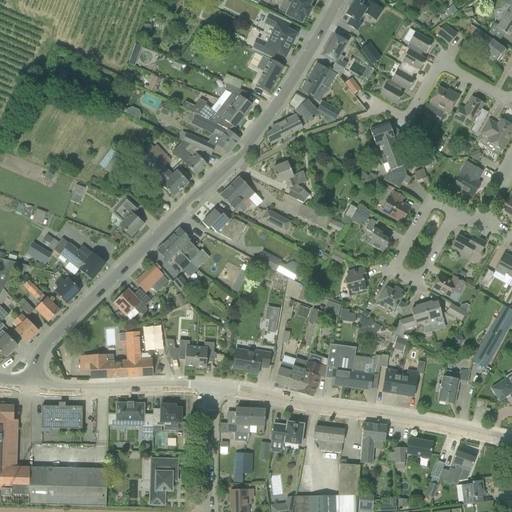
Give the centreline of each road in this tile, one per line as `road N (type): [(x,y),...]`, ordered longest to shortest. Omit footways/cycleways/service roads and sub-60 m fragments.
road 1 (tertiary): [(511,441),(208,388)]
road 2 (residential): [(34,386),(48,342),(233,161)]
road 3 (residential): [(354,119),(385,108),(407,122),(440,63),(511,97)]
road 4 (residential): [(233,161),(288,90),(339,0)]
road 5 (tertiary): [(208,388),(34,386)]
road 6 (residential): [(459,211),(435,198),(394,270),(419,284)]
road 7 (residential): [(206,511),(208,388)]
